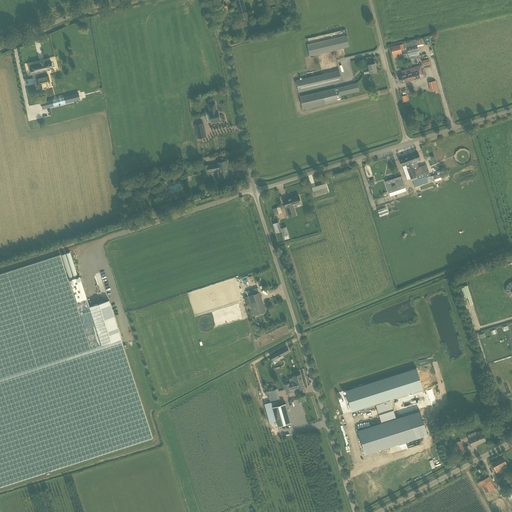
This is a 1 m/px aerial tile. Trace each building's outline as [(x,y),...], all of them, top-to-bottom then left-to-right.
[(239,13),(238,14),(242,26),(251,24),(247,11),(243,0),(235,0),(239,13)] [(310,56),(349,46),(347,35),(307,44),(310,56)] [(404,58),(409,56),(419,54),(417,45),(416,39),(402,42),(403,48),(404,48),(404,50),(402,51),(404,58)] [(401,53),(399,45),(391,47),(392,55),(401,53)] [(370,73),(377,72),(375,63),(372,64),(370,57),(366,57),(368,65),(369,69),(363,70),(364,74),(370,73)] [(52,68),(53,67),(54,67),(53,62),(50,63),(50,61),(45,63),(45,62),(40,63),(40,64),(31,66),(31,68),(28,69),(29,74),(36,72),(38,77),(37,77),(38,84),(42,83),(45,83),(49,82),(47,75),(43,76),(42,71),(52,69),(52,68)] [(406,70),(409,81),(424,76),(421,65),(406,70)] [(342,81),(339,70),(296,80),(299,92),(342,81)] [(405,74),(399,76),(401,83),(409,81),(406,70),(404,71),(405,74)] [(340,95),(359,91),(357,82),(338,87),(300,96),(303,109),(341,100),(340,95)] [(80,100),(78,93),(63,97),(41,102),(43,109),(80,100)] [(210,113),(209,114),(211,122),(213,122),(213,123),(218,122),(218,121),(220,120),(219,115),(218,115),(217,116),(215,103),(208,104),(210,113)] [(194,125),(197,139),(206,137),(203,123),(194,125)] [(420,159),(419,157),(418,153),(407,157),(412,169),(413,168),(413,169),(418,168),(416,161),(420,159)] [(412,169),(407,157),(399,159),(401,164),(402,166),(406,165),(407,167),(406,167),(407,170),(408,169),(411,178),(416,176),(413,169),(413,168),(412,169)] [(228,177),(225,161),(217,163),(217,164),(209,166),(208,164),(202,165),(204,176),(210,175),(210,172),(219,170),(220,179),(228,177)] [(413,169),(416,176),(417,178),(426,175),(425,173),(422,166),(418,168),(413,169)] [(435,181),(442,179),(439,171),(437,172),(438,174),(434,176),(435,181)] [(428,181),(426,175),(417,178),(412,180),(415,186),(428,181)] [(389,195),(407,189),(403,176),(391,180),(392,181),(385,183),(389,195)] [(328,192),(327,187),(313,192),(314,196),(328,192)] [(301,203),(298,195),(283,200),(286,208),(286,209),(289,217),(293,216),(296,215),(293,205),(301,203)] [(379,210),(380,215),(389,213),(387,207),(379,210)] [(287,227),(280,228),(283,240),(290,238),(287,227)] [(68,279),(60,254),(0,273),(0,487),(153,438),(122,344),(121,339),(102,345),(89,307),(87,298),(75,302),(68,281),(68,279)] [(75,302),(87,298),(80,277),(68,281),(75,302)] [(254,315),(265,312),(258,288),(247,291),(248,296),(254,315)] [(102,345),(121,339),(109,300),(89,307),(102,345)] [(287,347),(274,354),(276,359),(285,354),(284,353),(289,351),(287,347)] [(345,390),(352,411),(375,404),(381,423),(396,418),(389,399),(423,389),(421,382),(425,380),(422,371),(418,373),(416,368),(345,390)] [(286,394),(304,389),(300,374),(293,376),(294,383),(289,385),(289,384),(283,385),(286,394)] [(277,389),(268,391),(271,401),(280,399),(277,389)] [(286,403),(272,407),(278,427),(291,423),(286,403)] [(381,423),(357,430),(365,455),(423,436),(415,412),(396,418),(381,423)] [(485,440),(483,436),(481,430),(476,432),(476,431),(467,435),(469,438),(468,438),(472,447),(479,444),(478,443),(485,440)] [(453,443),(456,451),(458,456),(465,453),(460,441),(453,443)] [(503,458),(492,464),(496,473),(502,470),(500,466),(506,463),(503,458)] [(494,488),(491,481),(488,477),(479,482),(485,493),(494,488)]
